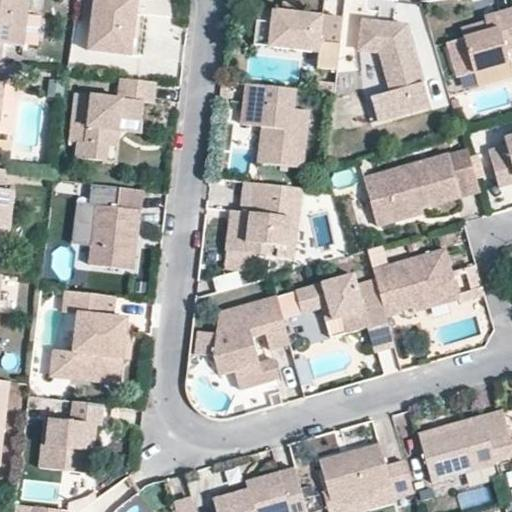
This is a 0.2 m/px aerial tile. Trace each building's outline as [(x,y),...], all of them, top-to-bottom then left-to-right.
[(25,0),(0,0),(0,136),(2,137),(25,0)] [(97,0),(89,48),(127,54),(136,0),(97,0)] [(511,44),(511,7),(486,17),(490,31),(481,35),(477,23),(462,28),(472,70),(508,60),(505,47),(511,44)] [(344,19),(261,8),(258,44),(320,52),(318,70),(337,72),(344,19)] [(360,18),(356,50),(381,54),(392,89),(371,95),(378,121),(431,107),(409,25),(360,18)] [(154,81),(122,75),(120,94),(95,95),(90,139),(78,138),(74,156),(105,164),(112,123),(121,126),(121,113),(141,117),(140,104),(154,104),(154,81)] [(292,90),(244,85),(242,124),(269,127),(266,163),(302,167),(306,131),(296,131),(298,107),(292,107),(292,90)] [(511,138),(482,145),(488,176),(511,170),(511,138)] [(452,155),(368,175),(380,227),(405,220),(403,214),(463,197),(452,155)] [(4,164),(0,163),(0,221),(11,223),(12,186),(3,185),(4,164)] [(95,167),(93,183),(121,185),(122,169),(95,167)] [(302,188),(253,183),(249,212),(240,212),(236,251),(271,256),(271,247),(295,248),(302,188)] [(137,190),(104,185),(93,270),(126,274),(137,190)] [(445,248),(378,269),(386,303),(389,316),(454,294),(445,248)] [(394,344),(389,316),(386,303),(364,311),(352,275),(297,291),(301,309),(315,306),(320,320),(343,316),(349,331),(367,329),(372,347),(394,344)] [(115,296),(65,289),(63,308),(92,314),(92,333),(77,331),(74,351),(62,351),(61,375),(111,386),(114,354),(107,354),(109,336),(122,337),(126,317),(114,314),(115,296)] [(254,340),(267,338),(271,351),(289,346),(278,298),(217,311),(217,362),(221,376),(236,372),(242,392),(282,380),(273,363),(261,365),(254,340)] [(0,470),(1,470),(13,379),(0,377),(0,470)] [(52,399),(39,470),(82,477),(95,407),(52,399)] [(502,418),(417,440),(426,478),(511,456),(502,418)] [(390,435),(317,456),(332,510),(406,488),(390,435)] [(299,511),(290,478),(219,498),(222,511),(299,511)]
